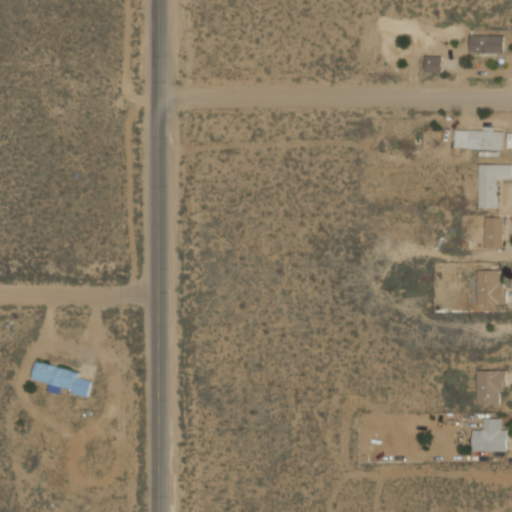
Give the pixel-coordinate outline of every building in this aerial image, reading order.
[(504,34),(470,34),(470,53),(504,54),(504,34)] [(442,71),(442,54),(426,54),(426,71),(442,71)] [(504,148),(504,128),(455,127),(455,148),(504,148)] [(479,206),(501,206),(501,180),(511,180),(511,163),(479,163),(479,206)] [(485,247),(503,247),(503,215),(485,215),(485,247)] [(478,303),(505,303),(505,269),(478,269),(478,303)] [(49,383),(48,390),(61,393),(62,389),(88,395),(93,375),(36,361),(32,378),(49,383)] [(478,404),(498,404),(498,393),(506,393),(506,370),(478,370),(478,404)] [(507,417),(484,417),(484,428),(473,428),(473,451),(506,451),(507,417)]
